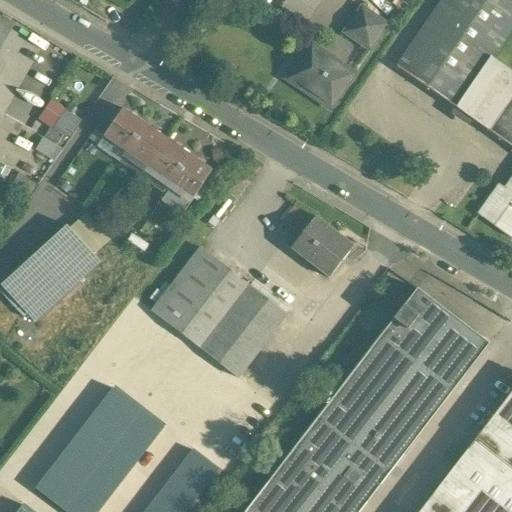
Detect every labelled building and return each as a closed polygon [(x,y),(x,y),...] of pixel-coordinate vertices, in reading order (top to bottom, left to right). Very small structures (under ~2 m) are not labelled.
[(442,0),(397,67),(458,109),(492,59),(511,29),(511,22),(479,0),(442,0)] [(511,0),(479,0),(511,22),(511,0)] [(387,24),(363,7),(346,33),(370,49),(387,24)] [(353,74),(312,46),(289,79),(330,107),(353,74)] [(511,72),(492,59),(458,109),(511,147),(511,72)] [(33,147),(49,160),(79,120),(49,98),(34,118),(48,128),(33,147)] [(123,109),(104,137),(127,153),(146,125),(123,109)] [(146,125),(127,153),(149,168),(168,140),(146,125)] [(168,140),(149,168),(171,183),(190,156),(168,140)] [(212,171),(190,156),(171,183),(193,199),(212,171)] [(511,193),(499,184),(477,215),(511,238),(511,236),(511,193)] [(294,208),(280,226),(299,240),(313,222),(294,208)] [(354,248),(316,219),(299,240),(291,251),(329,280),(354,248)] [(100,262),(67,226),(50,241),(84,278),(100,262)] [(84,278),(50,241),(32,257),(34,259),(65,294),(84,278)] [(249,288),(199,250),(151,313),(200,351),(249,288)] [(34,259),(0,289),(0,292),(24,318),(28,315),(35,322),(65,294),(34,259)] [(287,317),(249,288),(200,351),(239,381),(287,317)] [(489,344),(418,290),(405,306),(394,320),(465,375),(489,344)] [(394,320),(246,511),(359,511),(465,375),(394,320)] [(113,389),(35,489),(64,511),(99,511),(164,428),(113,389)] [(511,511),(511,392),(420,511),(511,511)] [(186,511),(219,471),(193,451),(145,511),(186,511)]
